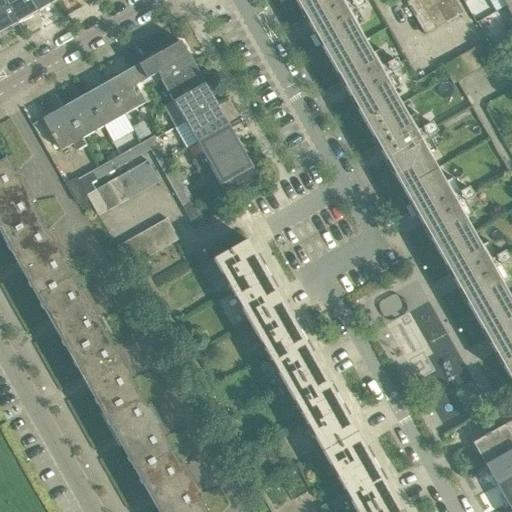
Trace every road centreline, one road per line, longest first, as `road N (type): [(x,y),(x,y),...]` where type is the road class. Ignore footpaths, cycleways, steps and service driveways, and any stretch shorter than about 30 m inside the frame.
road 1 (residential): [(242,0),(372,233),(372,244),(326,270),(325,284),(455,511)]
road 2 (residential): [(91,511),(0,351)]
road 3 (residential): [(155,0),(0,87)]
